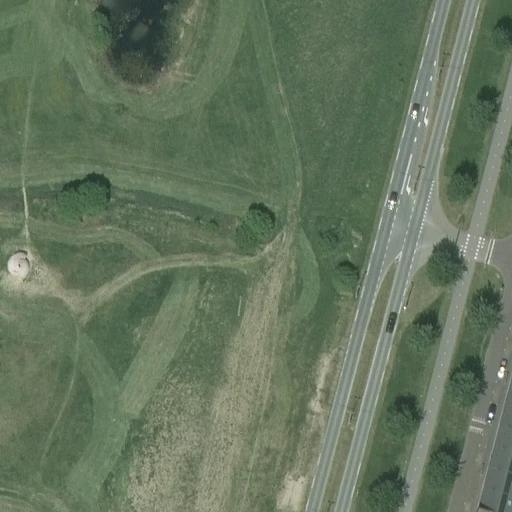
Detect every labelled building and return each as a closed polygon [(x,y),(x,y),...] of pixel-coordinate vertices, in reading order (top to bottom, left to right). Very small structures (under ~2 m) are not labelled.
[(511,395),(507,395),(502,416),(511,418),(511,395)] [(511,440),(511,418),(502,416),(496,437),(511,440)] [(511,440),(496,437),(491,458),(511,463),(511,440)] [(511,463),(491,458),(486,479),(511,485),(511,463)] [(511,485),(486,479),(480,500),(511,508),(511,485)] [(511,511),(511,508),(480,500),(477,511),(511,511)]
